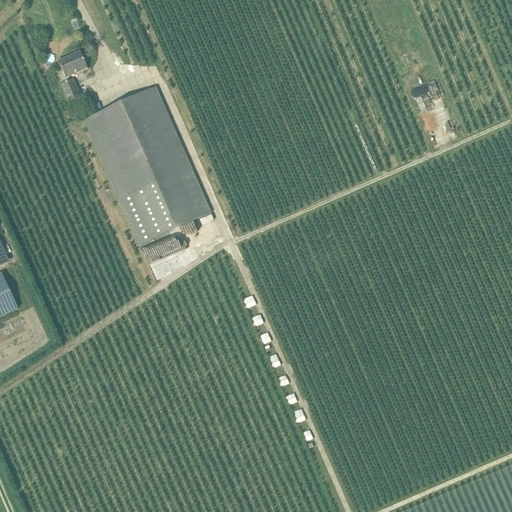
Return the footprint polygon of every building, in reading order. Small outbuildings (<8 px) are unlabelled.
[(59,62),(67,82),(72,80),(70,77),(88,69),(81,52),(59,62)] [(73,80),(72,80),(67,82),(67,83),(61,86),(68,103),(81,98),(73,80)] [(141,244),(213,211),(156,88),(84,121),(141,244)] [(68,121),(77,117),(74,110),(65,114),(68,121)] [(0,266),(10,262),(0,241),(0,266)] [(2,274),(0,275),(0,317),(18,309),(2,274)] [(254,316),(260,327),(264,325),(259,314),(254,316)]
